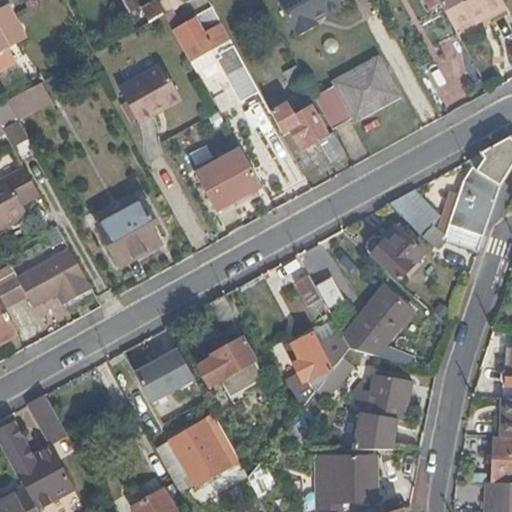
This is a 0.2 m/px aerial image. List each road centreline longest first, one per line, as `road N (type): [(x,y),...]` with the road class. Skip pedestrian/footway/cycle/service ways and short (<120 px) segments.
road 1 (residential): [(511,114),(0,391)]
road 2 (residential): [(511,230),(461,368),(436,511)]
